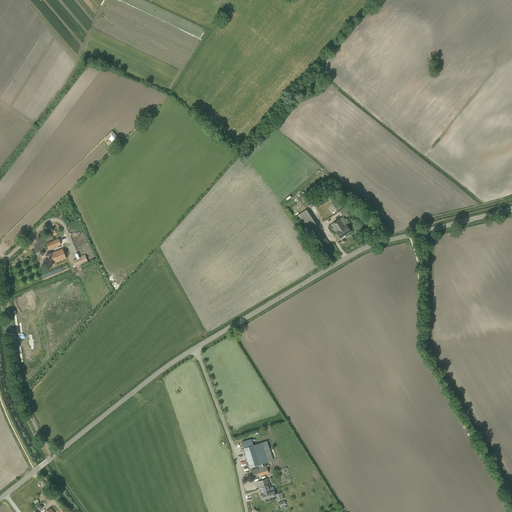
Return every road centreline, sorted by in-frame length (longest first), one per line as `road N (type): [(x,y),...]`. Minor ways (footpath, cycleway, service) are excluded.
road 1 (unclassified): [(191,348),(372,244),(511,208)]
road 2 (unclassified): [(0,498),(191,348)]
road 3 (unclassified): [(244,511),(227,437),(191,348)]
